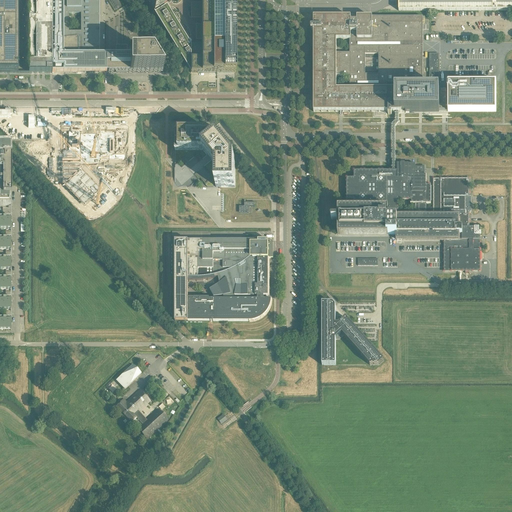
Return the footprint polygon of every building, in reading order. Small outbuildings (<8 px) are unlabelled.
[(0,0),(0,35),(18,35),(17,0),(28,0),(29,73),(33,73),(38,73),(44,73),(52,73),(51,0),(0,0)] [(114,55),(103,55),(98,55),(97,0),(51,0),(52,73),(63,73),(103,73),(163,73),(152,55),(125,55),(125,51),(114,51),(114,55)] [(146,0),(153,10),(168,1),(167,0),(146,0)] [(235,73),(235,0),(201,0),(202,5),(191,5),(191,19),(202,19),(202,26),(196,26),(196,41),(202,41),(202,45),(194,45),(191,45),(191,73),(194,73),(212,73),(225,73),(235,73)] [(511,0),(398,0),(398,4),(398,7),(398,11),(398,13),(430,12),(481,12),(511,12),(511,0)] [(155,13),(154,13),(191,73),(191,45),(167,5),(155,13)] [(394,112),(396,112),(398,112),(400,112),(401,112),(401,110),(401,89),(400,89),(394,89),(393,89),(387,89),(387,86),(408,86),(408,83),(423,83),(423,22),(423,17),(350,17),(343,17),(336,17),(335,17),(329,17),(328,17),(322,17),(321,17),(315,17),(314,17),(314,18),(314,25),(314,27),(311,27),(311,30),(314,30),(314,32),(314,61),(314,68),(314,69),(314,91),(314,97),(314,104),(314,112),(341,112),(373,112),(377,112),(379,112),(383,112),(386,112),(388,112),(388,115),(392,115),(392,112),(393,112),(394,112)] [(18,35),(0,35),(0,72),(18,73),(18,35)] [(429,82),(439,82),(439,54),(429,54),(429,82)] [(405,112),(409,112),(420,112),(439,112),(439,109),(441,109),(442,109),(442,110),(443,110),(444,110),(444,109),(448,109),(448,112),(496,112),(496,82),(448,82),(448,89),(404,89),(404,90),(404,91),(401,91),(401,89),(401,110),(403,110),(406,110),(406,111),(405,111),(405,112)] [(123,132),(63,132),(63,184),(85,206),(100,191),(79,169),(79,148),(101,148),(101,159),(123,159),(123,132)] [(235,163),(212,135),(209,132),(175,132),(175,151),(177,151),(177,153),(175,153),(175,158),(175,159),(175,160),(177,162),(184,156),(202,178),(200,179),(207,187),(212,187),(213,187),(213,186),(216,186),(216,187),(235,187),(235,163)] [(0,205),(8,206),(11,205),(11,199),(11,175),(11,164),(11,160),(11,158),(11,155),(11,147),(9,147),(3,147),(2,147),(2,149),(2,151),(0,151),(0,205)] [(339,209),(339,213),(339,235),(384,235),(384,232),(386,232),(386,234),(397,234),(397,241),(444,241),(444,248),(444,272),(465,272),(465,274),(466,274),(466,273),(469,273),(469,274),(469,272),(480,272),(480,253),(480,240),(480,235),(480,227),(472,227),(469,227),(469,211),(471,211),(471,196),(469,196),(469,178),(433,178),(433,217),(397,217),(397,212),(398,211),(398,207),(397,207),(397,201),(401,201),(401,200),(407,200),(408,201),(411,201),(411,204),(410,204),(415,204),(415,211),(418,211),(418,213),(426,213),(426,204),(431,204),(431,186),(430,186),(426,186),(426,183),(426,182),(426,179),(426,175),(424,175),(424,166),(415,166),(415,165),(415,164),(412,164),(411,164),(408,164),(405,164),(404,164),(401,164),(400,164),(397,164),(397,172),(395,172),(395,173),(392,173),(390,173),(390,172),(390,171),(390,172),(389,172),(383,172),(383,171),(383,172),(382,172),(382,171),(381,171),(380,171),(380,172),(379,172),(379,171),(379,172),(372,172),(372,171),(372,172),(365,172),(365,171),(365,172),(364,172),(364,171),(363,171),(362,171),(362,172),(361,172),(361,171),(361,172),(354,172),(354,171),(354,172),(354,178),(354,179),(353,179),(348,179),(347,179),(347,180),(347,182),(347,183),(347,189),(347,190),(347,196),(347,197),(346,197),(347,197),(347,198),(347,200),(347,201),(347,200),(348,200),(353,200),(354,200),(354,201),(354,207),(354,208),(354,209),(339,209)] [(244,206),(239,206),(239,207),(240,207),(240,212),(248,212),(248,213),(249,213),(249,212),(249,207),(252,207),(255,207),(254,207),(254,203),(255,203),(255,202),(248,203),(246,203),(246,200),(244,200),(244,203),(244,206)] [(0,249),(10,250),(10,251),(11,251),(11,237),(10,237),(0,237),(0,229),(10,230),(10,231),(11,231),(11,217),(10,217),(0,217),(0,249)] [(271,299),(264,299),(264,296),(268,296),(268,258),(273,258),(273,243),(268,243),(268,240),(212,241),(175,240),(175,282),(175,299),(175,321),(249,321),(251,321),(252,321),(253,321),(255,321),(256,320),(257,320),(258,320),(258,319),(259,319),(261,318),(262,317),(263,317),(264,316),(265,315),(266,314),(267,313),(267,312),(268,311),(269,310),(269,308),(270,307),(270,306),(271,305),(271,303),(271,302),(271,301),(271,299)] [(0,329),(10,330),(10,331),(11,331),(11,317),(10,317),(0,317),(0,309),(10,310),(10,311),(11,311),(11,297),(10,297),(0,297),(0,289),(10,290),(10,291),(11,291),(11,277),(10,277),(0,277),(0,269),(10,270),(10,271),(11,271),(11,257),(10,257),(0,257),(0,329)] [(330,303),(322,303),(322,306),(322,342),(322,365),(336,365),(336,340),(342,334),(344,336),(354,347),(370,365),(379,365),(384,361),(371,346),(346,318),(340,323),(339,324),(336,324),(336,323),(336,322),(336,307),(333,303),(330,303)] [(133,364),(118,379),(116,381),(124,390),(126,388),(141,373),(133,364)] [(139,411),(149,402),(150,401),(140,390),(126,402),(124,399),(116,406),(132,422),(136,418),(134,416),(139,411)] [(134,416),(136,418),(143,424),(138,429),(146,438),(162,423),(167,419),(164,417),(160,412),(158,410),(158,411),(147,420),(139,411),(134,416)] [(218,419),(222,424),(228,420),(224,414),(218,419)]
